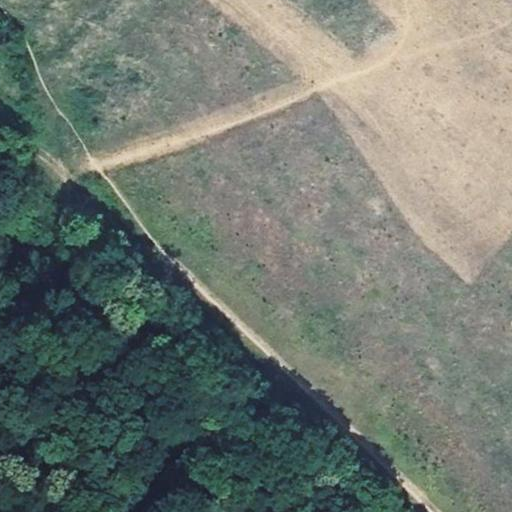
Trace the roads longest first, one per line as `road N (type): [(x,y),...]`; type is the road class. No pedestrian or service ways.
road 1 (track): [(417,511),(65,167)]
road 2 (track): [(46,252),(215,511)]
road 3 (track): [(315,77),(65,167)]
